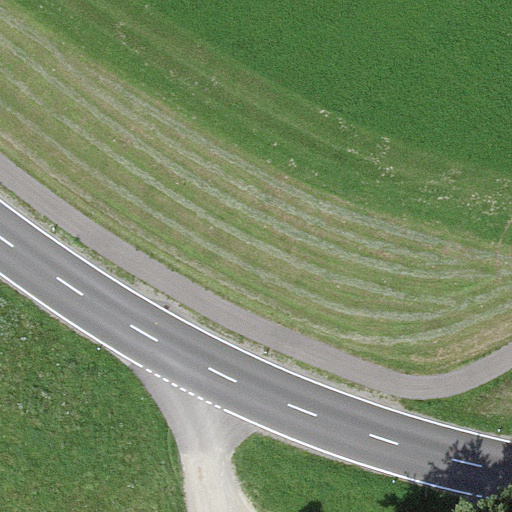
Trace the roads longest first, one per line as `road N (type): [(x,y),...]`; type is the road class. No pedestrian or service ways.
road 1 (tertiary): [(0,237),(176,357),(328,426),(511,487)]
road 2 (track): [(241,511),(176,357)]
